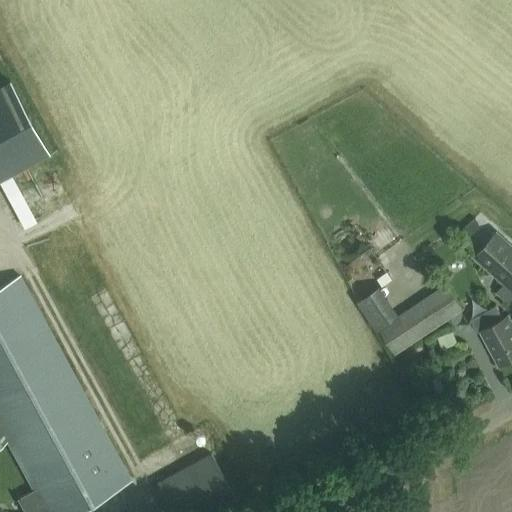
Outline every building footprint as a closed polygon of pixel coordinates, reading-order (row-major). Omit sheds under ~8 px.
[(9,79),(0,84),(0,177),(48,152),(9,79)] [(331,124),(315,132),(323,149),(339,142),(331,124)] [(511,178),(511,150),(498,166),(511,178)] [(511,287),(511,244),(496,230),(474,253),(511,287)] [(65,511),(129,478),(19,274),(0,283),(0,442),(7,439),(33,488),(17,496),(25,511),(65,511)] [(394,350),(461,306),(447,285),(380,330),(394,350)] [(476,331),(480,329),(498,363),(511,355),(511,320),(508,312),(502,315),(495,303),(469,317),(476,331)] [(444,387),(436,373),(428,378),(435,392),(444,387)] [(154,441),(171,428),(155,408),(139,420),(154,441)] [(172,511),(224,511),(239,504),(210,451),(156,481),(172,511)]
